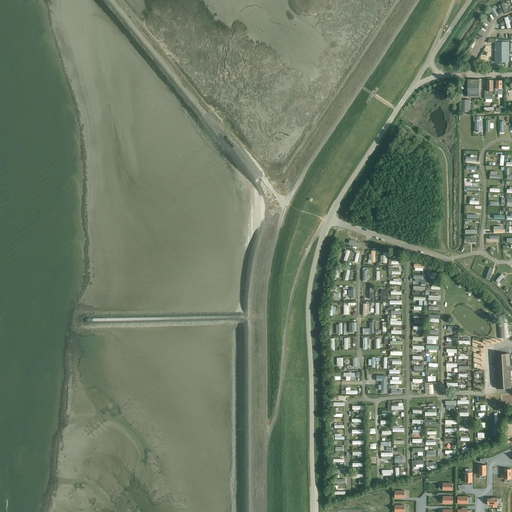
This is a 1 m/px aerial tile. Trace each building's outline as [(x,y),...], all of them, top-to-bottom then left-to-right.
[(509,62),(509,42),(498,42),(495,42),(495,43),(495,62),(509,62)] [(468,96),(479,97),(479,80),(468,80),(468,96)] [(493,91),(493,80),(486,80),(486,91),(485,91),(485,95),(485,100),(486,100),(493,100),(493,95),(493,91)] [(496,89),(495,89),(494,95),(498,95),(502,95),(503,95),(503,91),(503,89),(502,89),(502,81),(496,81),(496,89)] [(470,108),(470,100),(466,100),(460,100),(460,109),(460,112),(466,112),(470,112),(470,108)] [(271,220),(276,222),(280,210),(271,208),(269,214),(273,215),(271,220)] [(349,239),(347,243),(359,247),(361,243),(349,239)] [(501,274),(495,280),(498,283),(504,276),(501,274)] [(388,283),(399,284),(400,278),(395,278),(395,275),(392,275),(392,280),(389,280),(388,283)] [(490,315),(494,313),(490,302),(486,304),(490,315)] [(509,338),(508,323),(499,323),(500,338),(509,338)] [(497,389),(511,388),(509,354),(494,355),(497,389)] [(437,383),(425,383),(425,394),(437,393),(437,383)] [(450,412),(450,408),(454,408),(454,401),(445,401),(444,412),(450,412)] [(479,470),(477,470),(477,471),(477,473),(477,475),(480,475),(481,475),(485,475),(486,475),(486,470),(486,465),(483,465),(479,465),(479,468),(479,470)] [(502,474),(502,477),(502,479),(504,479),(505,479),(508,479),(511,479),(511,474),(511,470),(511,469),(504,469),(504,470),(504,474),(503,474),(502,474)] [(472,472),(463,472),(463,478),(465,478),(465,482),(472,482),(472,473),(472,472)] [(498,498),(488,498),(488,505),(493,505),(493,507),(497,507),(497,505),(498,505),(498,498)]
